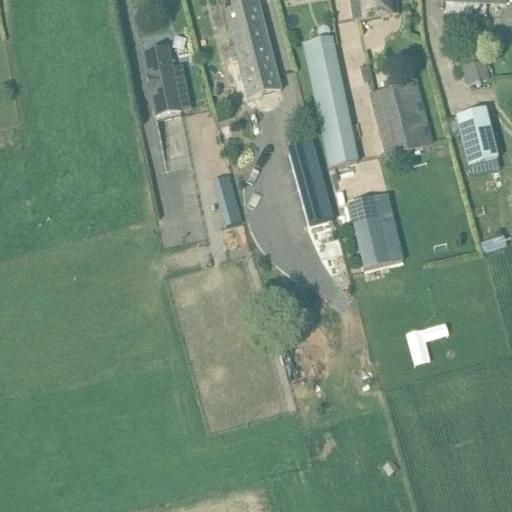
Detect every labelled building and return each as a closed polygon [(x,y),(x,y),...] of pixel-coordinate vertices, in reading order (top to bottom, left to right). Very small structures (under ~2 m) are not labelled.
[(395,0),(350,0),(354,24),(399,17),(395,0)] [(257,7),(225,16),(247,103),(280,94),(257,7)] [(332,40),(303,46),(328,170),(355,164),(331,45),(333,45),(332,40)] [(168,50),(142,55),(154,120),(181,115),(172,69),(168,50)] [(484,62),(462,68),(467,88),(490,82),(484,62)] [(416,85),(368,98),(385,162),(433,149),(416,85)] [(484,112),(456,119),(460,136),(469,169),(471,180),(499,172),(496,162),(484,112)] [(312,145),(287,152),(308,229),(333,222),(312,145)] [(375,202),(347,210),(354,234),(353,234),(363,274),(404,264),(394,225),(382,227),(375,202)]
